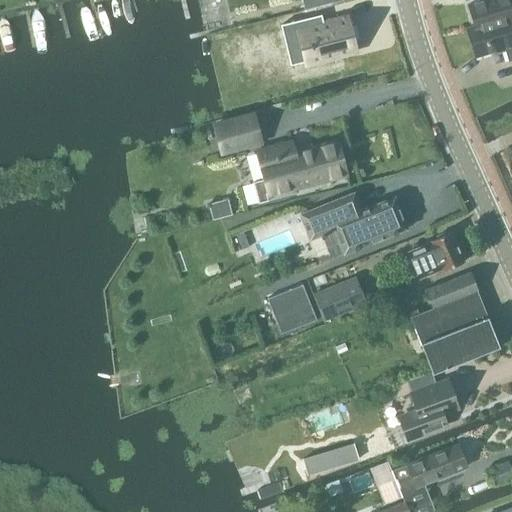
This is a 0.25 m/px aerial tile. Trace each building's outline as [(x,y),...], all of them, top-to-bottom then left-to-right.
[(331,0),(302,0),(305,10),(332,3),(331,0)] [(511,0),(483,0),(468,5),(474,26),(475,27),(493,21),(495,26),(511,21),(511,0)] [(320,14),(294,20),(304,63),(355,51),(347,16),(322,22),(320,14)] [(511,21),(495,26),(493,21),(475,27),(474,26),(466,29),(475,57),(504,48),(508,61),(511,60),(511,21)] [(214,125),(221,152),(261,141),(254,114),(214,125)] [(326,179),(345,173),(337,142),(294,154),(291,142),(256,151),(264,179),(252,182),(258,203),(296,193),(294,183),(305,180),(303,172),(323,167),(326,179)] [(343,255),(406,229),(393,198),(360,211),(353,194),(299,216),(309,241),(333,231),(343,255)] [(214,217),(233,213),(229,197),(210,201),(214,217)] [(431,241),(431,242),(405,252),(417,280),(443,270),(443,271),(464,262),(451,233),(431,241)] [(500,347),(488,318),(470,273),(425,290),(432,309),(418,314),(417,310),(408,313),(433,374),(500,347)] [(366,303),(357,281),(316,297),(325,319),(366,303)] [(301,289),(266,303),(280,337),(315,323),(301,289)] [(407,439),(447,425),(443,413),(458,407),(448,381),(411,394),(417,412),(399,418),(407,439)] [(307,474),(359,459),(354,444),(302,459),(307,474)] [(457,445),(444,450),(407,465),(412,476),(397,482),(403,497),(408,495),(409,499),(423,493),(420,486),(453,472),(466,467),(457,445)] [(492,486),(511,477),(511,471),(508,462),(486,472),(492,486)] [(378,511),(409,511),(405,501),(378,511)]
